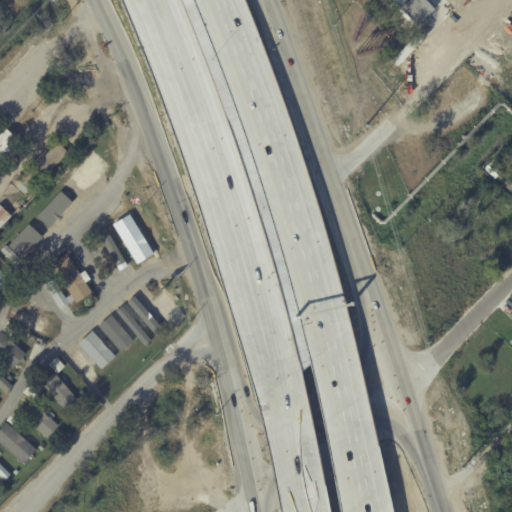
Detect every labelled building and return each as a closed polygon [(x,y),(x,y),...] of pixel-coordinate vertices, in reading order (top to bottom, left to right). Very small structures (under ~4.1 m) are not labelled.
[(426,0),(433,7),(434,9),(416,26),(400,8),(408,0),(426,0)] [(426,35),(427,35),(396,68),(389,62),(420,28),(426,35)] [(432,49),(426,43),(402,69),(408,74),(432,49)] [(20,137),(26,143),(0,169),(0,134),(9,126),(20,137)] [(20,187),(23,183),(31,175),(30,174),(61,142),(71,153),(40,185),(39,184),(31,191),(31,190),(27,194),(20,187)] [(63,184),(98,152),(115,172),(81,204),(63,184)] [(489,161),(496,155),(502,161),(495,167),(489,161)] [(500,173),(495,178),(484,168),(489,162),(500,173)] [(43,216),(68,194),(77,205),(53,227),(43,216)] [(6,210),(12,216),(0,228),(0,208),(2,206),(6,210)] [(157,254),(140,265),(115,225),(135,212),(160,252),(157,254)] [(54,231),(25,259),(12,245),(41,217),(54,231)] [(123,264),(107,221),(97,225),(113,268),(123,264)] [(23,260),(17,265),(2,251),(7,245),(23,260)] [(72,260),(82,274),(87,271),(92,279),(87,283),(94,293),(78,303),(76,300),(63,308),(47,284),(54,279),(67,298),(72,295),(53,265),(68,254),(72,260)] [(0,269),(11,280),(0,291),(0,269)] [(135,317),(147,332),(183,303),(171,288),(135,317)] [(22,303),(54,320),(46,336),(13,318),(22,303)] [(125,304),(154,338),(147,344),(119,310),(125,304)] [(98,327),(113,315),(131,336),(116,349),(98,327)] [(4,331),(12,322),(21,329),(13,338),(4,331)] [(95,330),(117,356),(105,367),(82,341),(95,330)] [(4,332),(28,355),(15,369),(0,354),(0,334),(3,331),(4,332)] [(36,341),(43,344),(41,350),(34,348),(36,341)] [(75,347),(99,375),(93,381),(69,352),(75,347)] [(60,358),(68,367),(61,374),(52,365),(60,358)] [(0,372),(15,387),(8,393),(0,385),(0,372)] [(62,379),(81,401),(68,412),(44,384),(56,373),(62,379)] [(33,385),(43,393),(37,401),(26,393),(33,385)] [(50,416),(60,426),(49,438),(25,416),(36,404),(50,416)] [(17,414),(26,422),(20,429),(10,421),(16,413),(17,414)] [(0,431),(7,424),(38,451),(26,465),(0,441),(0,431)] [(0,475),(5,480),(11,473),(0,463),(0,475)]
